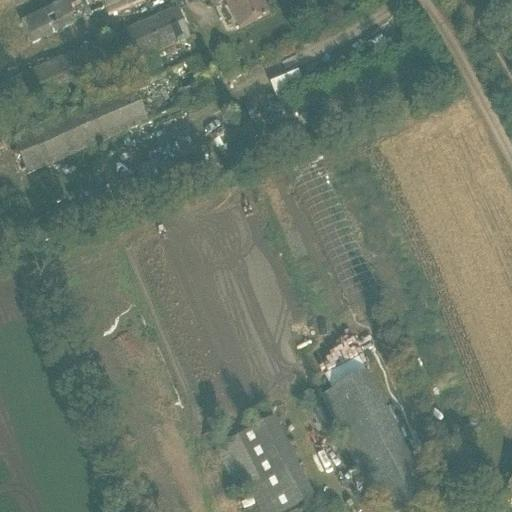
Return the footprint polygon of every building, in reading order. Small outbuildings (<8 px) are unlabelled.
[(4,0),(0,2),(0,66),(108,19),(150,0),(4,0)] [(210,0),(214,8),(226,2),(240,30),(269,15),(261,0),(210,0)] [(0,86),(0,123),(191,40),(176,9),(0,86)] [(199,57),(13,139),(29,177),(215,94),(199,57)] [(268,80),(274,101),(303,92),(297,71),(268,80)] [(32,250),(83,228),(77,214),(26,236),(32,250)] [(392,511),(406,511),(431,499),(367,374),(366,374),(359,360),(325,377),(333,392),(321,398),(373,501),(384,495),(392,511)] [(285,511),(312,500),(275,418),(228,439),(260,511),(285,511)]
